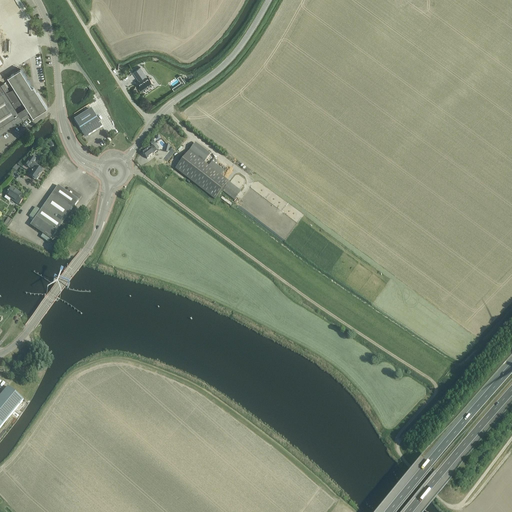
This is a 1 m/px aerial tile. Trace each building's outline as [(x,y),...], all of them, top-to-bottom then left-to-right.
[(0,135),(30,116),(30,115),(31,114),(33,117),(34,117),(33,117),(47,108),(37,92),(34,86),(32,87),(20,69),(8,77),(15,89),(6,92),(9,90),(4,83),(1,85),(0,83),(0,62),(4,61),(0,55),(0,135)] [(140,67),(133,72),(139,81),(140,80),(141,82),(140,83),(138,84),(143,91),(154,84),(152,82),(153,81),(153,80),(152,79),(151,79),(150,79),(149,77),(148,78),(140,67)] [(89,136),(102,127),(91,110),(74,121),(83,134),(89,136)] [(166,142),(161,145),(167,154),(171,151),(166,142)] [(189,152),(204,163),(211,155),(196,143),(189,152)] [(147,159),(154,154),(154,153),(157,151),(153,146),(143,154),(147,159)] [(229,182),(204,163),(189,152),(184,158),(181,156),(178,161),(180,163),(175,170),(215,200),(222,191),(229,182)] [(36,159),(32,157),(26,166),(30,168),(33,171),(32,173),(30,176),(36,181),(42,172),(43,169),(37,165),(36,166),(34,165),(35,165),(33,163),(36,159)] [(234,201),(241,192),(229,182),(222,191),(234,201)] [(52,195),(49,199),(70,214),(73,209),(82,197),(69,188),(66,192),(58,186),(52,195)] [(19,205),(23,199),(21,197),(22,195),(16,191),(16,190),(12,188),(6,196),(4,198),(9,201),(10,200),(19,205)] [(36,208),(30,217),(31,217),(34,220),(33,222),(30,226),(43,235),(41,238),(48,243),(51,240),(51,241),(54,237),(57,233),(58,231),(61,234),(69,223),(70,221),(66,219),(70,214),(49,199),(42,209),(41,211),(36,208)] [(7,228),(12,220),(8,218),(3,225),(5,227),(7,228)] [(0,428),(24,400),(8,387),(0,396),(0,428)]
